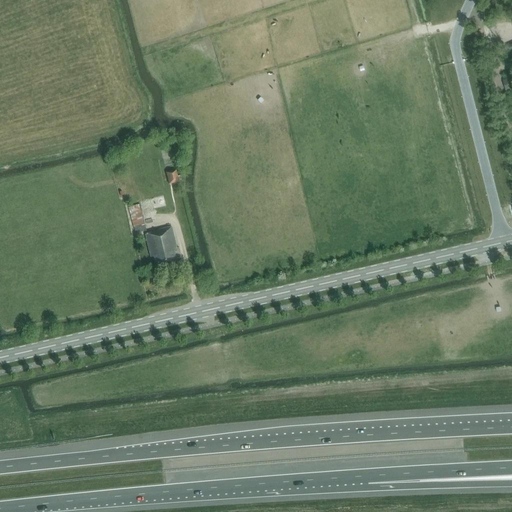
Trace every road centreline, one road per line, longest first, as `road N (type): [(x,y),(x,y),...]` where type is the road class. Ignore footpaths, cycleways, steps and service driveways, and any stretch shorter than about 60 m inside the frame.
road 1 (tertiary): [(0,359),(511,242)]
road 2 (motorway): [(511,427),(0,468)]
road 3 (motorway): [(0,508),(306,480)]
road 4 (motorway): [(306,480),(368,488),(511,483)]
road 5 (motorway): [(306,480),(511,468)]
